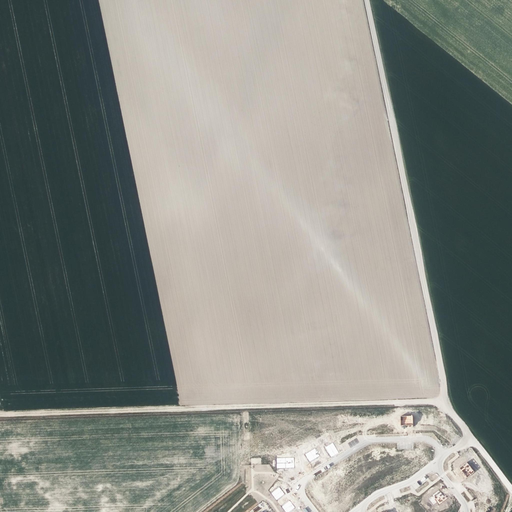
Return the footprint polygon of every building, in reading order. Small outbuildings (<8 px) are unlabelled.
[(413,416),(401,416),(401,425),(407,425),(409,425),(409,427),(413,427),(413,416)] [(357,438),(348,443),(351,447),(359,442),(357,438)] [(333,444),(326,448),(331,457),(336,455),(339,453),(333,444)] [(320,456),(315,448),(305,454),(310,462),(315,459),(320,456)] [(294,457),(277,458),(277,469),(286,468),(295,468),(294,457)] [(467,462),(460,468),(463,472),(465,474),(463,475),(466,479),(474,472),(467,462)] [(282,490),(279,487),(271,493),(276,501),(285,494),(282,490)] [(489,487),(481,494),(484,498),(485,497),(487,499),(490,503),(497,497),(489,487)] [(439,490),(432,495),(439,505),(448,498),(445,495),(444,496),(443,494),(439,490)] [(292,504),(290,500),(281,507),(285,511),(289,511),(295,507),(292,504)]
